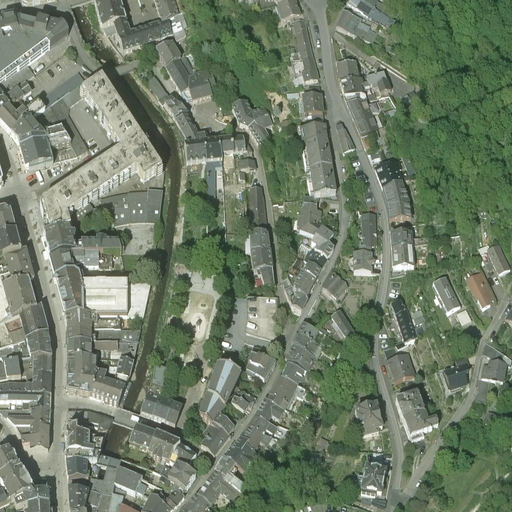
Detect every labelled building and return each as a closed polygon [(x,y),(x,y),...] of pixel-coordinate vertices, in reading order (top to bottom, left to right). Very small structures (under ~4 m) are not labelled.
[(20,0),(22,6),(27,9),(48,4),(47,0),(20,0)] [(178,21),(170,0),(152,0),(162,26),(129,37),(117,0),(105,0),(94,3),(100,27),(107,38),(116,35),(119,44),(123,56),(171,41),(168,32),(166,25),(178,21)] [(277,12),(294,6),(291,0),(272,0),(274,5),(257,12),(259,19),(277,12)] [(354,0),(353,2),(372,14),(381,20),(386,13),(367,0),(354,0)] [(372,14),(353,2),(348,9),(379,29),(379,28),(387,32),(391,26),(381,20),(372,14)] [(277,12),(283,27),(299,21),(294,6),(277,12)] [(398,15),(400,17),(404,12),(400,8),(396,12),(398,15)] [(0,96),(5,101),(25,86),(34,79),(30,74),(49,59),(46,54),(68,38),(66,33),(64,30),(65,29),(62,21),(58,16),(52,15),(39,16),(37,24),(20,20),(15,21),(15,22),(14,22),(14,18),(1,21),(1,23),(1,22),(0,22),(0,96)] [(361,25),(343,16),(335,33),(371,50),(376,40),(367,36),(366,38),(357,34),(361,25)] [(302,66),(312,64),(304,27),(294,29),(300,58),(302,66)] [(121,56),(123,56),(119,44),(112,48),(118,54),(119,55),(120,55),(121,56)] [(171,49),(155,55),(165,72),(180,63),(171,49)] [(386,53),(386,58),(395,61),(396,56),(386,53)] [(291,69),(302,66),(300,58),(289,61),(291,69)] [(180,63),(165,72),(181,98),(183,103),(187,106),(191,104),(191,106),(211,99),(208,89),(214,87),(210,75),(195,79),(184,61),(180,63)] [(294,84),(302,83),(304,90),(318,87),(312,64),(302,66),(291,69),(294,84)] [(339,88),(358,85),(357,82),(355,67),(336,71),(339,88)] [(365,80),(357,82),(358,85),(360,85),(366,83),(376,80),(371,75),(365,80)] [(376,80),(366,83),(369,92),(371,91),(372,95),(377,93),(379,100),(390,96),(388,91),(390,90),(387,83),(385,84),(383,77),(376,80)] [(94,78),(86,84),(85,84),(78,90),(82,96),(102,84),(94,78)] [(166,97),(154,80),(145,86),(160,102),(166,97)] [(360,85),(358,85),(339,88),(343,102),(346,110),(364,107),(366,106),(364,98),(361,99),(360,94),(369,92),(366,83),(360,85)] [(102,84),(82,96),(84,100),(95,117),(115,104),(102,84)] [(25,86),(5,101),(5,102),(3,104),(9,111),(20,103),(31,95),(25,86)] [(45,100),(38,106),(45,114),(49,111),(49,110),(69,96),(63,89),(46,102),(45,100)] [(69,96),(49,110),(49,111),(57,125),(68,119),(67,119),(69,111),(84,100),(82,96),(78,90),(69,96)] [(306,95),(306,99),(307,105),(319,104),(319,94),(306,95)] [(175,123),(187,117),(170,103),(166,97),(160,102),(164,107),(175,123)] [(306,99),(301,99),(304,123),(311,122),(321,121),(319,104),(307,105),(306,99)] [(9,111),(17,119),(23,114),(24,116),(27,114),(25,112),(27,111),(20,103),(9,111)] [(27,114),(24,116),(23,114),(17,119),(9,111),(3,104),(0,106),(0,127),(11,139),(23,128),(24,130),(30,125),(37,120),(45,114),(38,106),(27,114)] [(115,104),(95,117),(109,137),(128,124),(115,104)] [(251,115),(246,104),(232,108),(239,126),(248,129),(256,127),(257,126),(265,122),(273,117),(272,114),(266,117),(262,109),(251,115)] [(365,107),(364,107),(346,110),(353,127),(370,120),(365,107)] [(53,135),(61,133),(57,125),(49,111),(45,114),(37,120),(44,130),(49,127),(53,135)] [(187,117),(175,123),(182,135),(193,130),(187,117)] [(256,127),(248,129),(261,150),(271,144),(264,132),(272,128),(271,126),(273,125),(275,125),(277,124),(273,117),(265,122),(257,126),(256,127)] [(82,145),(68,119),(57,125),(61,133),(66,140),(71,150),(72,151),(82,145)] [(49,127),(44,130),(37,120),(30,125),(34,130),(36,128),(38,131),(36,132),(38,134),(41,131),(43,136),(41,138),(44,141),(46,141),(45,137),(53,135),(49,127)] [(377,137),(370,120),(353,127),(360,145),(367,142),(377,137)] [(128,124),(109,137),(120,155),(121,157),(122,158),(141,145),(128,124)] [(36,128),(34,130),(30,125),(24,130),(23,128),(11,139),(18,146),(19,152),(66,140),(61,133),(53,135),(45,137),(46,141),(44,141),(41,138),(38,134),(36,132),(38,131),(36,128)] [(188,146),(199,145),(196,137),(197,137),(194,129),(193,130),(182,135),(188,146)] [(344,138),(340,131),(335,132),(343,159),(353,155),(349,147),(344,138)] [(306,151),(326,147),(325,142),(326,142),(324,133),(313,135),(300,137),(303,151),(306,151)] [(187,168),(206,165),(204,150),(205,150),(204,144),(206,143),(204,136),(197,137),(196,137),(199,145),(188,146),(184,147),(187,168)] [(244,157),(252,156),(252,153),(252,151),(243,137),(231,139),(233,154),(235,154),(243,153),(244,157)] [(233,154),(231,139),(218,141),(220,156),(221,156),(221,159),(223,158),(223,156),(233,154)] [(66,140),(19,152),(25,174),(50,167),(47,153),(49,152),(50,153),(68,149),(69,151),(71,150),(66,140)] [(222,162),(221,159),(221,156),(220,156),(218,141),(206,143),(204,144),(205,150),(204,150),(206,165),(206,190),(214,189),(214,169),(222,168),(222,162)] [(372,155),(367,142),(360,145),(366,158),(372,155)] [(82,145),(72,151),(77,160),(87,154),(82,145)] [(141,145),(122,158),(121,157),(120,155),(116,158),(130,179),(136,174),(143,186),(161,174),(141,145)] [(326,147),(306,151),(311,177),(331,173),(326,147)] [(69,151),(51,155),(54,166),(77,160),(72,151),(71,150),(69,151)] [(379,157),(367,161),(371,172),(383,168),(379,157)] [(116,158),(95,172),(109,192),(130,179),(116,158)] [(249,161),(241,162),(240,171),(255,170),(253,160),(253,158),(249,159),(249,161)] [(374,177),(381,174),(383,173),(382,169),(371,172),(374,177)] [(95,172),(75,185),(88,206),(109,192),(95,172)] [(381,197),(400,189),(393,172),(387,174),(386,172),(383,173),(381,174),(382,176),(374,179),(381,197)] [(331,173),(311,177),(315,202),(317,202),(335,198),(331,173)] [(75,185),(41,207),(48,231),(42,233),(44,239),(69,233),(96,225),(93,214),(93,213),(88,206),(75,185)] [(250,214),(265,212),(263,197),(261,189),(250,189),(250,199),(250,214)] [(410,225),(408,212),(404,197),(403,197),(400,189),(381,197),(382,197),(387,217),(389,229),(400,227),(410,225)] [(207,210),(207,190),(198,190),(198,210),(207,210)] [(128,198),(119,199),(119,198),(110,200),(110,201),(99,204),(101,211),(93,213),(93,214),(96,225),(111,221),(113,230),(123,228),(134,227),(144,226),(158,227),(162,194),(147,194),(147,196),(128,197),(128,198)] [(303,203),(302,211),(316,213),(317,202),(315,202),(303,203)] [(316,217),(317,214),(316,213),(302,211),(300,223),(299,223),(297,232),(298,233),(298,237),(309,240),(312,233),(318,236),(320,233),(323,227),(320,225),(321,217),(316,217)] [(9,212),(0,214),(0,241),(15,237),(9,212)] [(250,234),(267,233),(265,212),(250,214),(250,234)] [(400,227),(389,229),(389,236),(402,234),(400,227)] [(362,228),(361,228),(361,229),(362,229),(362,237),(361,236),(361,245),(363,245),(363,253),(359,253),(358,259),(371,259),(371,253),(376,253),(375,244),(376,244),(376,243),(377,243),(377,242),(377,241),(377,240),(376,240),(376,239),(375,239),(374,238),(373,235),(375,235),(375,228),(374,228),(362,228)] [(105,246),(105,243),(96,243),(96,247),(82,246),(81,247),(81,249),(73,251),(72,247),(73,247),(74,242),(73,239),(70,239),(69,233),(44,239),(43,240),(49,262),(61,259),(73,258),(98,257),(111,257),(120,257),(117,246),(105,246)] [(250,254),(270,253),(267,233),(250,234),(250,254)] [(309,240),(315,242),(318,236),(312,233),(309,240)] [(319,258),(328,263),(333,252),(331,251),(327,249),(331,242),(332,240),(320,233),(318,236),(315,242),(311,248),(316,251),(314,255),(319,258)] [(15,237),(0,241),(0,261),(21,256),(15,237)] [(390,242),(391,258),(411,254),(410,247),(410,240),(400,241),(396,242),(390,242)] [(450,246),(450,253),(460,251),(460,244),(450,246)] [(410,247),(411,254),(424,252),(422,245),(410,247)] [(308,268),(321,275),(328,263),(319,258),(314,255),(302,248),(300,252),(310,258),(305,266),(308,268)] [(253,273),(259,272),(271,270),(270,253),(250,254),(253,273)] [(391,258),(391,259),(393,277),(400,276),(400,277),(406,277),(406,275),(413,275),(411,254),(391,258)] [(21,256),(0,261),(0,273),(4,273),(6,279),(9,278),(12,288),(33,283),(26,255),(21,256)] [(73,258),(61,259),(49,262),(54,281),(74,276),(71,268),(83,267),(83,270),(98,270),(98,257),(73,258)] [(98,257),(98,270),(100,272),(111,272),(111,257),(98,257)] [(358,259),(353,259),(353,279),(371,279),(371,274),(370,273),(375,268),(371,264),(371,259),(358,259)] [(508,283),(496,259),(485,264),(493,280),(497,289),(508,283)] [(298,299),(306,303),(316,285),(303,278),(301,277),(300,278),(299,277),(304,267),(297,263),(289,278),(298,283),(293,292),(293,293),(295,297),(298,299)] [(493,280),(485,264),(479,267),(486,283),(493,280)] [(303,278),(316,285),(321,275),(308,268),(303,278)] [(264,288),(274,287),(271,270),(259,272),(264,288)] [(334,278),(331,275),(322,291),(331,300),(331,299),(336,303),(346,292),(342,288),(336,282),(334,278)] [(89,277),(77,278),(74,276),(54,281),(65,320),(90,320),(97,320),(127,320),(127,306),(127,287),(105,287),(105,286),(97,286),(97,287),(89,287),(89,277)] [(0,327),(8,324),(5,317),(9,316),(2,290),(3,290),(0,279),(0,327)] [(282,282),(285,294),(291,290),(292,290),(287,281),(282,282)] [(33,283),(12,288),(3,290),(2,290),(9,316),(5,317),(8,324),(21,319),(20,319),(41,311),(33,283)] [(479,298),(475,288),(467,292),(474,307),(472,307),(475,313),(477,312),(481,321),(488,317),(487,314),(482,305),(488,302),(484,295),(479,298)] [(459,317),(444,289),(431,295),(436,304),(434,305),(440,316),(441,315),(446,324),(459,317)] [(289,305),(298,299),(295,297),(293,293),(293,292),(291,290),(285,294),(289,305)] [(307,303),(306,303),(298,299),(289,305),(292,311),(301,315),(307,303)] [(482,305),(487,314),(492,312),(488,302),(482,305)] [(127,306),(127,320),(131,320),(143,320),(145,308),(133,307),(127,306)] [(411,338),(404,319),(398,310),(397,310),(394,311),(391,313),(395,323),(403,347),(404,350),(413,345),(411,338)] [(41,311),(20,319),(21,319),(26,344),(48,336),(41,311)] [(464,334),(459,323),(467,320),(465,315),(450,322),(457,337),(464,334)] [(358,343),(339,317),(332,322),(341,336),(340,337),(341,340),(343,338),(348,346),(353,352),(354,350),(357,344),(358,343)] [(0,352),(16,347),(26,344),(21,319),(8,324),(0,327),(0,352)] [(470,319),(460,324),(466,335),(475,330),(470,319)] [(90,320),(65,320),(67,334),(90,333),(90,320)] [(120,324),(97,324),(97,320),(90,320),(90,333),(120,333),(121,333),(120,324)] [(143,320),(131,320),(131,333),(140,333),(143,320)] [(424,330),(422,323),(413,326),(416,333),(424,330)] [(318,334),(312,330),(302,326),(296,337),(308,342),(318,348),(323,337),(318,334)] [(90,333),(67,334),(67,348),(86,347),(90,347),(90,333)] [(120,333),(90,333),(90,347),(120,347),(120,333)] [(411,338),(413,345),(424,341),(421,334),(415,336),(414,337),(411,338)] [(19,355),(1,360),(3,366),(4,366),(18,362),(30,361),(33,361),(51,362),(51,361),(48,336),(26,344),(16,347),(19,355)] [(318,348),(308,342),(296,337),(291,347),(292,348),(312,359),(318,348)] [(357,344),(354,350),(358,355),(363,351),(357,344)] [(353,352),(348,346),(343,350),(351,354),(353,352)] [(0,360),(1,360),(19,355),(16,347),(0,352),(0,360)] [(86,347),(67,348),(67,362),(95,364),(110,364),(110,355),(122,354),(128,354),(128,347),(120,347),(90,347),(86,347)] [(312,359),(292,348),(284,363),(287,365),(297,369),(308,374),(315,360),(312,359)] [(267,353),(256,350),(252,352),(251,356),(267,363),(269,356),(267,353)] [(394,351),(382,356),(387,367),(398,363),(394,351)] [(490,370),(505,373),(506,367),(484,352),(480,364),(490,367),(490,370)] [(110,364),(119,364),(120,362),(122,356),(122,354),(110,355),(110,364)] [(272,366),(267,363),(251,356),(247,355),(242,366),(247,368),(243,377),(255,382),(256,380),(264,383),(272,366)] [(135,358),(122,356),(120,362),(133,366),(135,358)] [(387,367),(385,368),(388,376),(389,375),(394,388),(414,381),(409,368),(408,368),(405,361),(406,361),(406,360),(398,363),(387,367)] [(30,361),(18,362),(4,366),(7,382),(21,381),(20,379),(20,376),(30,372),(33,372),(33,361),(30,361)] [(51,362),(33,361),(33,372),(33,374),(29,375),(30,377),(33,376),(51,377),(51,362)] [(95,364),(67,362),(67,395),(68,396),(83,398),(90,400),(98,377),(96,376),(95,364)] [(133,366),(120,362),(119,364),(116,379),(128,383),(133,366)] [(287,365),(281,379),(291,384),(297,369),(287,365)] [(463,375),(468,373),(465,367),(454,371),(456,377),(463,375)] [(218,368),(207,397),(204,396),(196,417),(209,429),(210,430),(218,420),(223,407),(226,408),(239,377),(218,368)] [(291,384),(297,387),(299,381),(300,382),(302,377),(301,377),(303,372),(297,369),(291,384)] [(490,370),(488,370),(487,376),(483,375),(480,388),(501,392),(505,373),(490,370)] [(154,374),(152,385),(140,418),(152,422),(159,403),(159,404),(167,382),(169,376),(161,374),(160,376),(154,374)] [(456,377),(452,379),(451,378),(449,379),(449,380),(444,382),(450,399),(465,393),(462,384),(466,383),(463,375),(456,377)] [(51,377),(33,376),(30,377),(26,377),(26,382),(33,382),(33,388),(7,387),(0,388),(0,395),(8,395),(50,397),(51,377)] [(106,377),(100,376),(99,377),(98,377),(90,400),(104,405),(110,388),(103,386),(106,377)] [(281,379),(279,378),(266,402),(266,403),(277,409),(291,384),(281,379)] [(128,383),(116,379),(113,389),(110,388),(104,405),(118,410),(125,393),(128,383)] [(291,384),(277,409),(284,413),(286,414),(295,396),(299,388),(297,387),(291,384)] [(305,391),(299,388),(295,396),(301,400),(305,391)] [(8,395),(0,395),(0,404),(22,405),(22,413),(50,414),(50,397),(8,395)] [(242,397),(237,403),(247,410),(248,411),(253,406),(242,397)] [(402,404),(395,406),(403,428),(424,419),(416,398),(408,401),(402,404)] [(277,409),(266,403),(266,402),(265,401),(254,420),(266,427),(267,426),(271,419),(277,409)] [(177,406),(166,402),(165,405),(159,404),(159,403),(152,422),(175,431),(182,412),(176,409),(177,406)] [(237,403),(232,410),(241,417),(247,410),(237,403)] [(277,409),(271,419),(279,423),(284,413),(277,409)] [(376,410),(354,416),(362,443),(378,438),(377,435),(382,433),(376,410)] [(22,421),(22,417),(18,417),(17,413),(0,412),(0,414),(6,421),(22,421)] [(22,413),(17,413),(18,417),(22,417),(22,421),(6,421),(16,430),(31,430),(31,429),(49,429),(50,414),(22,413)] [(87,416),(67,416),(66,432),(77,433),(77,438),(87,439),(87,427),(98,429),(96,419),(87,416)] [(98,429),(98,430),(109,431),(113,423),(97,418),(96,419),(98,429)] [(424,419),(403,428),(411,449),(423,444),(422,440),(431,436),(427,425),(424,419)] [(215,433),(208,442),(219,451),(228,440),(226,439),(232,431),(221,423),(222,423),(218,420),(210,430),(215,433)] [(266,427),(254,420),(248,430),(259,438),(259,437),(266,427)] [(266,427),(259,437),(262,438),(269,427),(267,426),(266,427)] [(49,429),(31,429),(31,430),(30,441),(21,440),(22,446),(23,448),(30,449),(30,452),(30,453),(30,452),(45,453),(48,453),(49,429)] [(208,442),(215,433),(210,430),(209,429),(203,438),(208,442)] [(16,430),(21,440),(30,441),(31,430),(16,430)] [(97,440),(105,440),(109,431),(98,430),(97,440)] [(259,438),(248,430),(240,442),(247,448),(244,451),(252,455),(260,445),(266,450),(272,442),(263,439),(262,438),(259,437),(259,438)] [(156,438),(135,431),(130,449),(149,455),(150,455),(156,438)] [(77,433),(66,432),(66,458),(99,459),(103,445),(105,440),(97,440),(87,439),(77,438),(77,433)] [(179,448),(156,438),(150,455),(149,455),(148,459),(153,461),(152,464),(158,466),(160,467),(161,465),(166,467),(168,468),(169,466),(172,459),(171,458),(179,448)] [(219,451),(208,442),(199,453),(211,462),(219,451)] [(247,448),(240,442),(232,453),(230,452),(224,462),(234,469),(239,461),(249,467),(255,457),(252,455),(244,451),(247,448)] [(196,459),(179,448),(171,458),(172,459),(173,459),(178,463),(180,464),(189,470),(196,459)] [(10,452),(0,457),(0,478),(19,468),(10,452)] [(262,456),(258,454),(256,457),(264,462),(268,455),(265,452),(262,456)] [(314,454),(313,465),(322,466),(323,455),(314,454)] [(369,455),(369,464),(382,464),(383,456),(369,455)] [(99,459),(66,458),(66,466),(97,466),(99,459)] [(120,464),(99,459),(97,466),(96,468),(100,469),(107,471),(104,484),(97,483),(92,483),(89,495),(112,500),(112,498),(114,489),(117,474),(120,465),(120,464)] [(172,459),(169,466),(176,470),(177,469),(178,469),(180,464),(178,463),(173,459),(172,459)] [(235,470),(244,476),(249,467),(239,461),(234,469),(235,470)] [(234,469),(224,462),(214,477),(225,484),(228,480),(235,470),(234,469)] [(156,491),(163,494),(167,497),(171,499),(176,489),(167,484),(160,479),(154,476),(152,476),(120,465),(117,474),(142,484),(156,491)] [(160,467),(158,466),(154,476),(160,479),(164,471),(166,467),(161,465),(160,467)] [(97,466),(66,466),(68,483),(88,483),(88,476),(86,476),(86,473),(95,472),(96,468),(97,466)] [(34,495),(19,468),(0,478),(0,483),(4,491),(11,503),(11,504),(13,503),(31,496),(34,495)] [(178,469),(177,469),(176,470),(172,476),(167,484),(176,489),(184,494),(184,495),(194,480),(178,469)] [(172,476),(164,471),(160,479),(167,484),(172,476)] [(385,476),(365,473),(364,481),(358,479),(356,491),(362,492),(360,500),(374,503),(375,499),(381,500),(385,476)] [(142,484),(117,474),(114,489),(135,498),(136,495),(142,484)] [(225,484),(214,477),(206,488),(218,496),(224,487),(225,484)] [(239,486),(228,480),(225,484),(224,487),(234,493),(239,486)] [(88,483),(68,483),(68,493),(89,496),(89,495),(92,483),(88,483)] [(150,502),(156,491),(142,484),(136,495),(141,498),(150,502)] [(240,499),(224,487),(218,496),(218,497),(219,498),(233,508),(240,499)] [(218,496),(206,488),(197,501),(210,511),(219,498),(218,497),(218,496)] [(176,489),(171,499),(167,497),(164,501),(175,508),(184,494),(176,489)] [(150,502),(144,511),(164,511),(160,509),(164,501),(160,498),(163,494),(156,491),(150,502)] [(0,495),(0,508),(11,503),(5,493),(0,495)] [(83,511),(89,496),(68,493),(69,511),(83,511)] [(44,494),(34,495),(31,496),(13,503),(16,510),(26,506),(27,509),(49,508),(49,498),(44,494)] [(109,511),(112,500),(89,495),(89,496),(83,511),(109,511)] [(112,500),(109,511),(120,511),(121,508),(123,502),(112,498),(112,500)] [(197,501),(196,500),(185,511),(209,511),(210,511),(197,501)] [(160,509),(164,511),(172,511),(175,508),(164,501),(160,509)]
